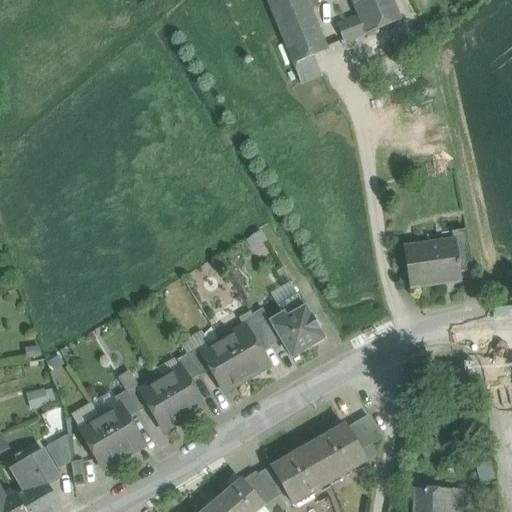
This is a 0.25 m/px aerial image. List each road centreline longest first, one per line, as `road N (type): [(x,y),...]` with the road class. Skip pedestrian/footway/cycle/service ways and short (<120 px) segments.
road 1 (residential): [(491,322),(427,333),(367,357),(109,511)]
road 2 (residential): [(511,460),(491,322)]
